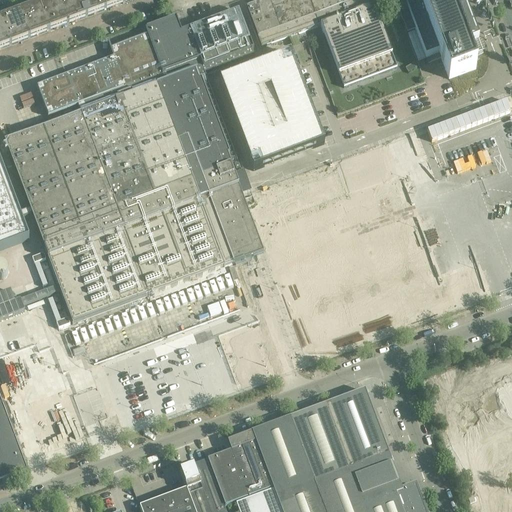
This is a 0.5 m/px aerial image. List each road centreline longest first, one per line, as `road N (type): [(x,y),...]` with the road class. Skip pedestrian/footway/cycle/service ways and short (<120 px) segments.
road 1 (unclassified): [(0,502),(389,359)]
road 2 (unclassified): [(443,511),(389,359)]
road 3 (unknown): [(0,58),(141,0)]
road 4 (unclassified): [(389,359),(511,314)]
